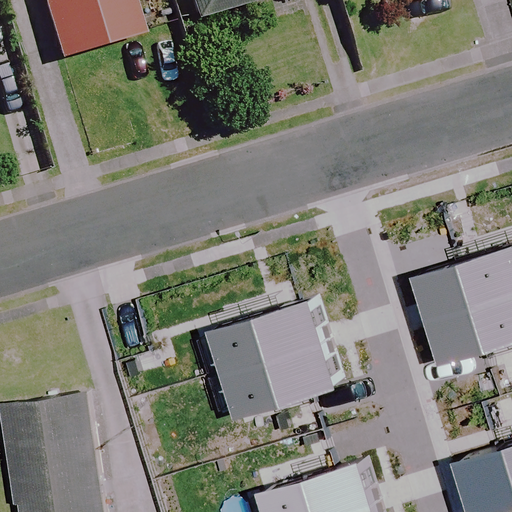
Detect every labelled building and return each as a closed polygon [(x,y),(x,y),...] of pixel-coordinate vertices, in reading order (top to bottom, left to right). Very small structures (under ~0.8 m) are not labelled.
[(129,40),(118,0),(35,0),(52,61),(129,40)] [(181,0),(188,23),(264,1),(263,0),(181,0)] [(511,420),(511,282),(475,293),(511,420)] [(425,446),(457,436),(431,356),(363,375),(361,370),(360,367),(311,381),(339,473),(425,446)] [(266,511),(258,450),(248,384),(205,390),(207,404),(161,410),(158,411),(164,451),(179,449),(188,511),(266,511)] [(102,511),(84,394),(4,406),(20,511),(102,511)] [(453,455),(430,462),(440,498),(463,491),(453,455)]
